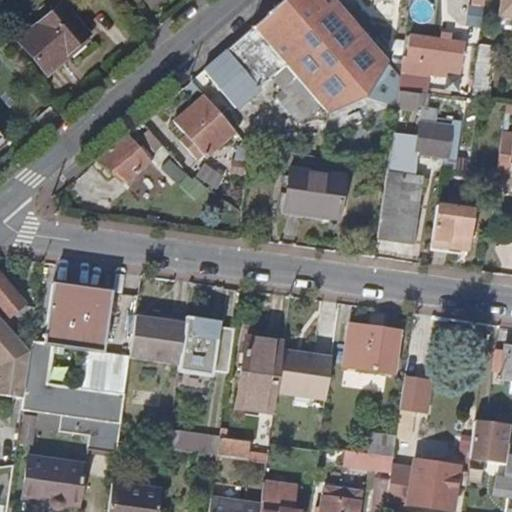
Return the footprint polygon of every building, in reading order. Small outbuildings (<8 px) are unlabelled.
[(387,63),(334,0),(284,0),(273,11),(204,70),(236,107),(286,65),(296,76),(282,88),(305,115),(319,103),(327,113),(364,96),(387,63)] [(511,20),(511,0),(501,0),(499,19),(511,20)] [(90,38),(62,4),(18,42),(48,76),(63,64),(61,62),(90,38)] [(461,73),(466,42),(410,34),(406,65),(428,68),(461,73)] [(497,46),(478,43),(471,99),(490,101),(497,46)] [(428,68),(406,65),(401,64),(396,108),(415,110),(418,91),(425,92),(428,68)] [(235,132),(204,97),(174,122),(192,144),(186,149),(196,161),(203,155),(205,158),(235,132)] [(421,107),(419,123),(436,125),(438,110),(421,107)] [(41,128),(55,116),(48,108),(34,120),(41,128)] [(445,159),(449,127),(436,125),(419,123),(414,154),(445,159)] [(458,128),(449,127),(445,159),(454,160),(458,128)] [(383,158),(385,139),(342,133),(339,151),(383,158)] [(511,136),(502,134),(496,171),(511,173),(511,136)] [(149,162),(126,135),(98,160),(126,182),(149,162)] [(250,150),(236,147),(231,173),(245,175),(250,150)] [(287,154),(274,152),(272,162),(286,163),(287,154)] [(189,173),(170,156),(160,167),(178,185),(180,183),(189,173)] [(338,221),(344,178),(288,170),(282,213),(338,221)] [(202,185),(189,173),(180,183),(193,194),(202,185)] [(411,243),(420,179),(385,173),(376,237),(411,243)] [(466,250),(471,212),(436,207),(431,245),(466,250)] [(23,301),(0,273),(0,305),(8,315),(23,301)] [(120,432),(125,395),(78,389),(46,384),(52,345),(83,349),(103,351),(112,293),(52,285),(45,340),(31,338),(29,352),(23,397),(20,419),(24,419),(36,421),(59,424),(120,432)] [(179,371),(185,324),(135,317),(130,355),(129,364),(179,371)] [(0,393),(23,397),(29,352),(0,318),(0,393)] [(186,320),(185,324),(179,371),(178,375),(213,379),(214,372),(228,374),(234,334),(219,332),(220,324),(186,320)] [(393,374),(399,333),(349,326),(343,367),(393,374)] [(283,350),(284,343),(247,338),(237,408),(274,413),(276,398),(283,350)] [(511,379),(511,349),(505,348),(500,378),(502,379),(511,379)] [(78,389),(125,395),(129,364),(130,355),(103,351),(83,349),(78,389)] [(325,405),(331,358),(283,350),(276,398),(325,405)] [(432,383),(405,379),(400,409),(426,414),(432,383)] [(511,379),(502,379),(501,390),(511,391),(511,379)] [(36,421),(24,419),(21,444),(33,446),(36,421)] [(505,449),(508,427),(474,422),(470,457),(487,460),(489,447),(505,449)] [(116,460),(120,432),(59,424),(57,440),(88,444),(86,457),(116,460)] [(345,464),(391,470),(391,467),(395,434),(372,431),(369,452),(347,450),(345,464)] [(268,463),(269,451),(250,448),(250,445),(225,441),(226,436),(221,435),(219,444),(218,456),(268,463)] [(218,456),(219,444),(207,443),(205,454),(218,456)] [(511,488),(511,453),(508,453),(504,477),(498,476),(496,486),(511,488)] [(78,507),(84,466),(29,459),(22,499),(49,503),(49,506),(49,508),(51,510),(55,511),(57,511),(61,510),(62,507),(63,505),(78,507)] [(452,510),(458,468),(415,462),(414,470),(391,467),(391,470),(389,482),(387,501),(452,510)] [(387,501),(389,482),(379,480),(375,506),(386,507),(387,501)] [(301,511),(294,511),(298,487),(265,482),(262,504),(261,511),(301,511)] [(159,511),(162,490),(113,483),(108,511),(159,511)] [(339,511),(342,499),(323,496),(320,511),(339,511)] [(261,511),(262,504),(212,498),(209,511),(261,511)]
